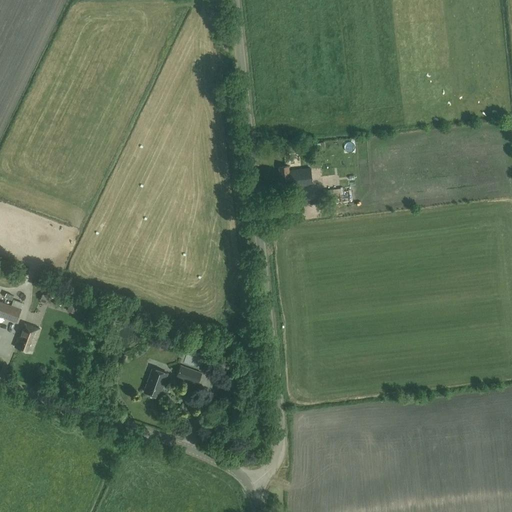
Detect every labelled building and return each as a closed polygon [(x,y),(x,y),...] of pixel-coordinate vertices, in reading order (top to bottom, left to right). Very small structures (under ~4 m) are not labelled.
[(281,188),(287,187),(311,185),(310,169),(289,171),(289,166),(279,167),(281,188)] [(0,314),(16,320),(21,309),(0,301),(0,314)] [(32,353),(40,329),(24,323),(15,347),(32,353)] [(208,353),(206,358),(216,362),(218,357),(208,353)] [(177,377),(197,384),(201,373),(181,365),(177,377)] [(144,392),(159,397),(167,373),(152,368),(144,392)]
